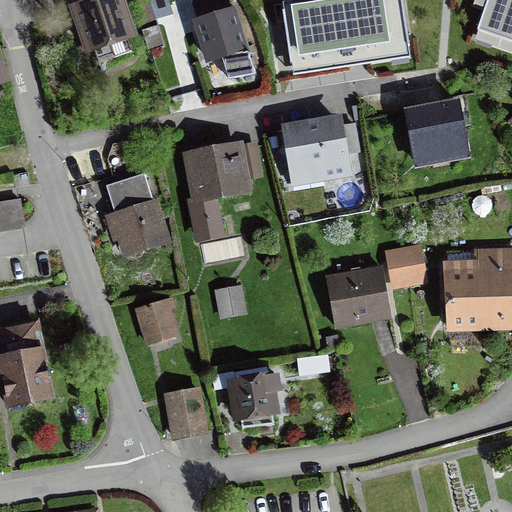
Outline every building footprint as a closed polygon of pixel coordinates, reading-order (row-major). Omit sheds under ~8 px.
[(137,40),(123,0),(91,0),(68,8),(85,58),(95,55),(98,66),(115,60),(117,65),(134,59),(128,43),(137,40)] [(131,0),(141,26),(173,14),(168,0),(131,0)] [(228,0),(195,0),(201,17),(203,22),(197,23),(208,60),(222,57),(229,81),(255,77),(235,12),(232,12),(228,0)] [(402,0),(359,0),(282,12),(292,77),(362,67),(410,60),(402,0)] [(475,41),(511,54),(511,0),(474,0),(472,7),(484,11),(477,32),(478,32),(475,41)] [(164,47),(157,26),(142,31),(149,51),(164,47)] [(460,101),(403,112),(414,171),(471,161),(460,101)] [(304,126),(288,129),(295,170),(321,166),(323,177),(350,173),(346,154),(357,153),(353,127),(342,129),(341,120),(304,126)] [(191,199),(199,239),(222,234),(215,197),(249,191),(246,178),(259,175),(254,148),(242,150),(241,147),(207,153),(186,157),(195,199),(191,199)] [(147,161),(144,149),(129,153),(132,165),(147,161)] [(115,214),(103,217),(115,255),(120,253),(122,260),(173,245),(165,219),(170,217),(167,205),(160,207),(158,200),(152,201),(144,174),(106,186),(115,214)] [(473,210),(477,215),(483,216),(489,214),(492,208),(491,202),(487,197),(481,196),(475,199),(472,204),(473,210)] [(0,233),(25,229),(21,200),(0,202),(0,233)] [(426,282),(420,250),(389,255),(395,288),(403,286),(415,284),(426,282)] [(455,274),(448,274),(449,329),(511,327),(511,252),(477,253),(477,267),(455,268),(455,274)] [(360,273),(327,279),(336,329),(390,320),(381,269),(360,273)] [(241,288),(217,293),(221,317),(245,313),(241,288)] [(173,297),(135,310),(147,348),(179,337),(170,310),(177,308),(173,297)] [(39,320),(0,327),(0,367),(7,407),(56,398),(39,320)] [(340,346),(339,336),(325,338),(327,348),(340,346)] [(331,374),(328,356),(297,359),(299,378),(331,374)] [(267,367),(213,375),(215,390),(233,387),(237,418),(241,417),(243,429),(275,426),(272,412),(275,412),(271,389),(278,387),(276,376),(268,377),(267,367)] [(198,390),(167,396),(174,438),(206,432),(198,390)]
